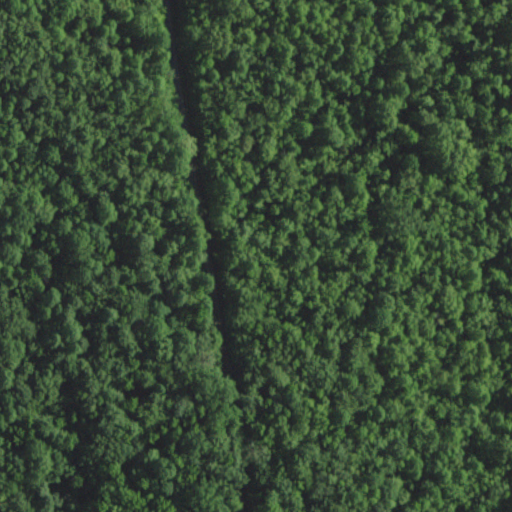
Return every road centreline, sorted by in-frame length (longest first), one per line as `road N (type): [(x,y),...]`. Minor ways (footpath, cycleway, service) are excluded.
road 1 (residential): [(164,0),(239,447),(238,511)]
road 2 (track): [(230,394),(0,112)]
